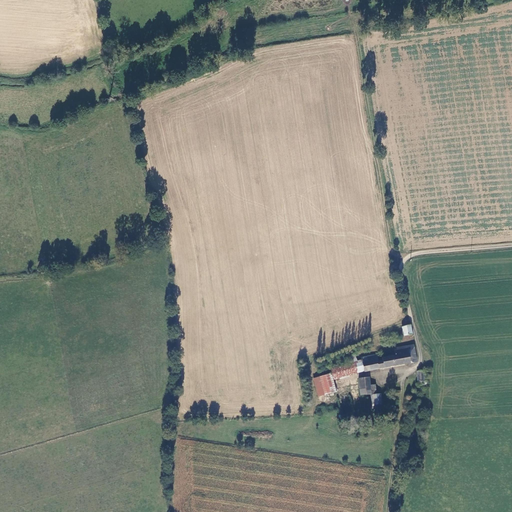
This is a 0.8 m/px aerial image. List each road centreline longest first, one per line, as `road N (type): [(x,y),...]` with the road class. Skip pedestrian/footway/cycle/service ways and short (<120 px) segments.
road 1 (unclassified): [(511,245),(403,260),(421,353),(402,382)]
road 2 (track): [(387,511),(402,382)]
